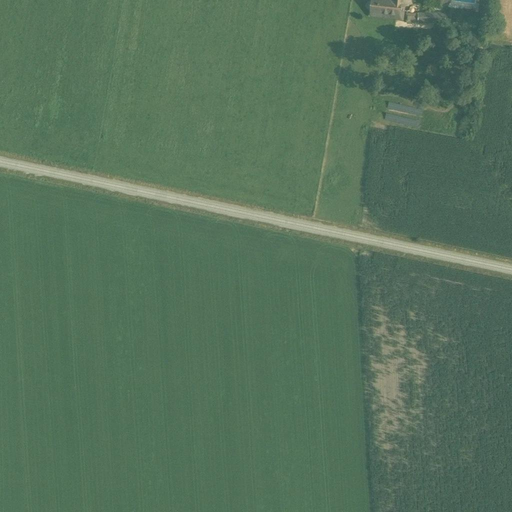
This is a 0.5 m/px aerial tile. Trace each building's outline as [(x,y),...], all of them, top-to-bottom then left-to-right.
[(373,0),(371,16),(396,19),(398,0),(373,0)] [(446,24),(446,14),(418,13),(418,24),(446,24)] [(465,73),(466,48),(455,48),(454,73),(465,73)] [(388,102),(386,114),(420,120),(422,109),(388,102)] [(385,114),(384,120),(418,126),(419,120),(385,114)]
